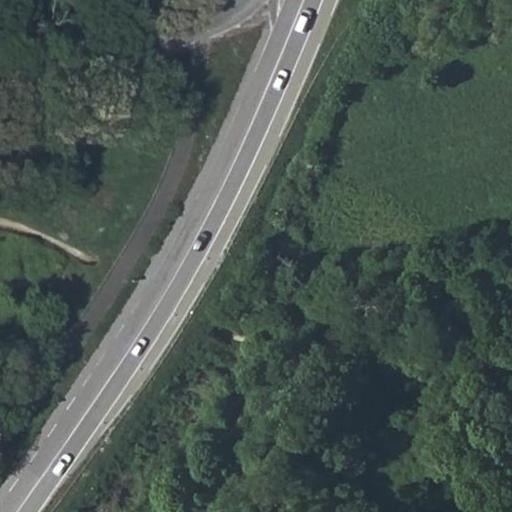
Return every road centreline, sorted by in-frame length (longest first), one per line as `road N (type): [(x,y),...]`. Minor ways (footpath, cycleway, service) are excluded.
road 1 (secondary): [(17,511),(188,268),(307,0)]
road 2 (unclassified): [(248,0),(202,28),(0,81)]
